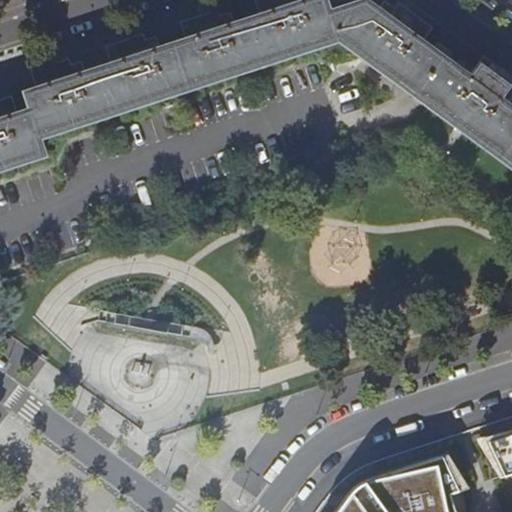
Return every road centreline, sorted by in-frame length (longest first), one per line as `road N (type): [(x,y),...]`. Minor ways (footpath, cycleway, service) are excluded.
road 1 (residential): [(511,376),(329,441),(267,511)]
road 2 (residential): [(0,387),(169,511)]
